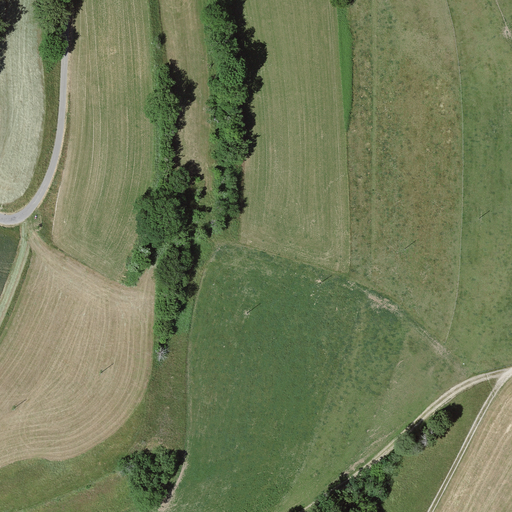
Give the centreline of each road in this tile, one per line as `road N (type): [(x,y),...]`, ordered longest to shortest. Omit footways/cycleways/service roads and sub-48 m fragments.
road 1 (track): [(510,369),(438,402),(380,458),(304,511)]
road 2 (unclassified): [(0,214),(14,217),(44,188),(68,76),(66,0)]
road 3 (track): [(510,369),(428,511)]
